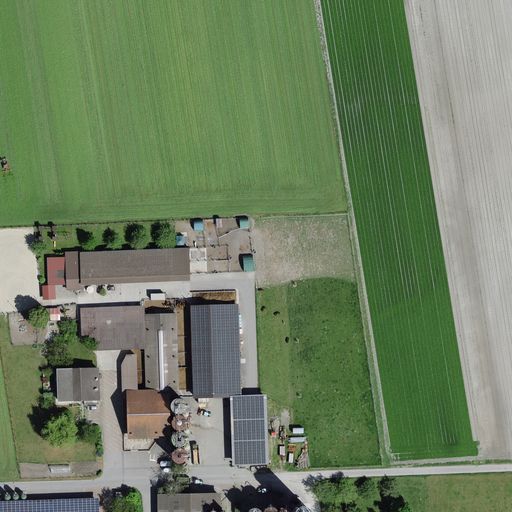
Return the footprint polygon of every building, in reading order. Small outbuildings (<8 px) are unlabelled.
[(190,248),(65,253),(65,257),(66,285),(66,290),(82,290),(82,285),(191,281),(190,248)] [(66,285),(65,257),(48,258),(49,285),(54,285),(66,285)] [(55,299),(54,285),(49,285),(41,286),(42,300),(55,299)] [(239,305),(191,307),(193,368),(186,368),(187,396),(191,396),(192,399),(228,398),(228,395),(242,395),(242,380),(246,380),(246,358),(241,358),(239,305)] [(145,307),(82,310),(84,338),(96,338),(96,351),(146,349),(145,314),(145,307)] [(60,320),(60,308),(51,309),(51,321),(60,320)] [(177,314),(145,314),(146,349),(146,391),(159,390),(159,394),(170,393),(170,397),(179,397),(177,314)] [(138,391),(137,355),(127,355),(122,366),(123,391),(127,391),(138,391)] [(99,368),(58,370),(59,402),(101,400),(99,368)] [(138,391),(127,391),(129,440),(158,439),(158,436),(171,436),(170,397),(170,393),(159,394),(159,390),(146,391),(138,391)] [(267,396),(231,397),(233,466),(269,465),(267,396)] [(174,405),(174,408),(174,410),(175,413),(177,414),(180,415),(182,416),(185,415),(187,414),(188,412),(189,409),(189,407),(188,405),(187,403),(185,401),(182,401),(180,401),(178,402),(176,403),(174,405)] [(174,422),(174,424),(174,427),(175,429),(177,431),(180,432),(182,432),(185,431),(187,430),(188,428),(189,426),(189,423),(188,421),(187,419),(185,417),(182,417),(180,417),(178,418),(176,419),(174,422)] [(175,438),(174,441),(174,443),(176,445),(177,447),(180,448),(182,448),(185,448),(187,446),(188,444),(189,442),(189,440),(188,437),(187,435),(185,434),(182,433),(180,433),(178,434),(176,436),(175,438)] [(175,454),(174,457),(175,459),(176,462),(178,463),(180,465),(183,465),(185,464),(187,463),(189,461),(190,458),(190,456),(189,454),(187,452),(185,450),(183,450),(180,450),(178,451),(176,452),(175,454)] [(218,494),(158,495),(158,511),(207,511),(208,510),(218,510),(218,494)] [(99,511),(99,499),(0,502),(0,511),(99,511)]
